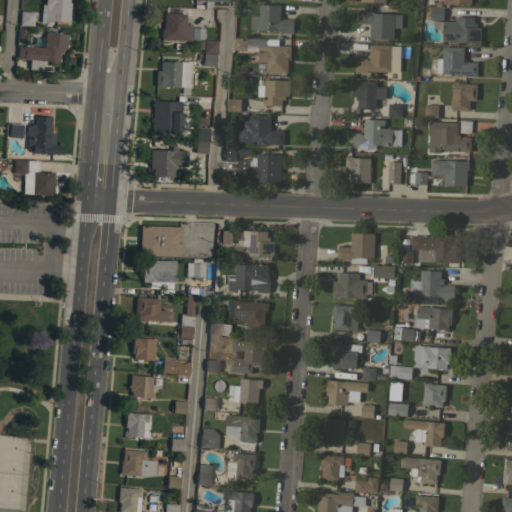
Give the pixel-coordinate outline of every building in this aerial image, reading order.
[(67,22),(65,21),(65,24),(62,23),(62,21),(61,21),(61,22),(59,22),(59,21),(58,21),(58,22),(55,22),(55,21),(50,21),(50,23),(39,22),(40,3),(44,4),(44,0),(67,0),(67,2),(69,2),(67,22)] [(279,20),(281,20),(281,19),(293,19),(292,33),(281,32),(281,31),(276,31),(276,29),(251,29),(251,15),(259,15),(259,4),(280,4),(279,20)] [(443,7),(443,19),(430,19),(430,6),(443,7)] [(394,13),(394,14),(401,14),(400,28),(393,28),(393,39),(369,38),(370,23),(358,23),(358,8),(371,9),(371,12),(394,13)] [(32,25),(18,24),(19,11),(33,12),(32,25)] [(185,13),(184,24),(191,24),(190,40),(159,39),(160,28),(162,28),(163,13),(163,12),(185,13)] [(455,16),(474,16),(474,22),(477,23),(476,27),(480,27),(480,42),(442,41),(443,20),(455,21),(455,16)] [(66,33),(65,49),(61,48),(61,52),(58,52),(58,62),(56,61),(56,66),(48,65),(49,61),(42,60),(41,70),(27,69),(28,59),(16,58),(17,45),(27,46),(27,45),(42,47),(44,31),(66,33)] [(232,49),(233,37),(247,38),(246,50),(232,49)] [(216,40),(216,53),(202,52),(202,49),(196,49),(197,40),(203,41),(203,39),(216,40)] [(291,45),(290,56),(287,56),(287,57),(288,57),(287,72),(265,72),(266,61),(257,61),(258,50),(266,50),(266,45),(268,45),(268,39),(280,40),(280,45),(291,45)] [(391,45),(390,56),(398,56),(397,71),(390,71),(367,71),(366,73),(354,72),(355,58),(367,58),(367,60),(368,60),(369,44),(391,45)] [(441,73),(441,72),(436,72),(437,58),(442,58),(442,46),(464,47),(463,63),(465,63),(465,61),(477,62),(477,76),(465,76),(465,75),(464,75),(464,74),(441,73)] [(215,53),(214,66),(201,65),(201,59),(196,59),(197,53),(202,53),(202,52),(215,53)] [(189,87),(187,87),(187,94),(180,93),(180,86),(161,85),(161,86),(154,86),(154,70),(159,70),(159,61),(179,62),(179,61),(190,61),(189,87)] [(289,80),(288,95),(285,95),(284,99),(282,99),(282,105),(263,104),(263,96),(257,96),(258,85),(263,85),(264,79),(289,80)] [(376,81),(376,85),(386,86),(386,100),(376,99),(376,105),(375,105),(375,106),(367,106),(367,108),(359,108),(359,106),(358,106),(358,96),(351,96),(352,80),(376,81)] [(476,84),(476,100),(469,100),(469,110),(451,109),(451,108),(450,108),(450,100),(451,100),(452,83),(476,84)] [(240,98),(240,111),(227,110),(228,98),(240,98)] [(175,101),(176,101),(179,101),(179,112),(180,112),(179,133),(170,132),(170,133),(151,132),(152,100),(175,101)] [(401,116),(387,116),(387,103),(401,104),(401,116)] [(438,104),(438,117),(424,116),(424,104),(438,104)] [(239,139),(237,136),(237,129),(239,127),(239,124),(243,124),(243,120),(248,120),(249,114),(270,115),(270,116),(270,131),(271,131),(271,130),(284,130),(283,144),(267,143),(267,145),(256,145),(256,141),(239,141),(239,139)] [(29,124),(32,124),(32,116),(50,117),(49,126),(50,126),(50,132),(54,132),(53,144),(60,145),(60,154),(30,152),(31,149),(25,149),(26,134),(24,134),(25,125),(29,125),(29,124)] [(391,146),(382,146),(382,145),(376,145),(375,149),(359,148),(359,146),(349,146),(349,140),(349,137),(349,132),(361,133),(361,134),(363,134),(363,118),(384,119),(384,127),(391,128),(392,129),(401,129),(400,145),(391,145),(391,146)] [(471,120),(471,132),(459,132),(459,120),(471,120)] [(457,122),(457,123),(458,123),(457,138),(458,138),(458,137),(470,137),(470,151),(458,151),(458,149),(435,148),(435,147),(427,147),(428,133),(435,133),(436,122),(457,122)] [(22,124),(21,138),(7,137),(8,123),(22,124)] [(208,128),(207,140),(195,139),(195,127),(208,128)] [(207,141),(206,153),(193,152),(194,140),(207,141)] [(170,150),(170,146),(176,146),(176,150),(185,150),(185,166),(172,165),(172,176),(151,175),(151,168),(148,168),(149,149),(170,150)] [(250,150),(250,157),(241,156),(241,157),(236,157),(236,161),(223,161),(223,148),(243,149),(250,150)] [(280,183),(252,182),(252,166),(256,166),(257,154),(281,154),(280,179),(280,183)] [(370,158),(369,174),(370,174),(370,182),(348,181),(349,172),(345,172),(345,156),(351,156),(351,157),(370,158)] [(468,160),(468,170),(467,170),(466,185),(443,185),(444,175),(431,175),(431,171),(431,159),(468,160)] [(52,184),(52,187),(52,186),(51,196),(30,195),(21,194),(21,175),(11,175),(11,165),(5,164),(5,160),(11,161),(25,161),(37,162),(36,173),(52,173),(52,184)] [(236,160),(248,160),(248,170),(236,170),(236,160)] [(399,183),(387,183),(388,161),(400,161),(399,183)] [(426,184),(414,184),(414,171),(427,171),(426,184)] [(180,226),(179,256),(138,255),(139,225),(180,226)] [(219,242),(220,230),(232,230),(232,243),(219,242)] [(267,231),(267,237),(270,237),(270,241),(273,241),(273,256),(249,255),(249,246),(242,246),(242,230),(267,231)] [(373,258),(366,257),(366,263),(350,263),(350,260),(337,259),(337,257),(337,249),(337,246),(351,247),(351,232),(374,233),(373,258)] [(422,235),(422,234),(429,235),(429,234),(436,234),(436,236),(452,236),(452,240),(456,241),(456,246),(459,246),(458,262),(418,261),(418,249),(410,249),(411,235),(422,235)] [(412,263),(400,263),(401,250),(412,250),(412,263)] [(203,276),(200,276),(200,278),(192,278),(192,276),(184,276),(185,262),(191,262),(191,258),(200,258),(199,262),(203,262),(203,276)] [(174,260),(173,274),(172,274),(172,282),(171,282),(171,288),(153,287),(154,282),(141,281),(141,267),(144,267),(145,259),(174,260)] [(235,263),(253,264),(253,263),(268,264),(267,267),(269,268),(268,273),(268,274),(268,275),(267,275),(269,275),(269,280),(269,284),(269,286),(268,292),(257,292),(257,290),(253,290),(253,289),(234,289),(235,263)] [(394,265),(393,278),(372,277),(372,265),(394,265)] [(454,285),(453,299),(453,300),(448,300),(448,298),(442,298),(442,296),(437,296),(437,295),(426,295),(426,296),(423,296),(423,295),(411,295),(412,280),(420,280),(420,270),(441,270),(440,286),(442,286),(442,284),(454,285)] [(358,272),(358,274),(359,274),(359,279),(367,279),(366,298),(354,298),(354,297),(339,296),(339,297),(333,296),(333,281),(337,281),(337,272),(358,272)] [(393,293),(385,292),(385,291),(383,291),(381,290),(380,289),(380,288),(381,287),(382,287),(383,286),(385,286),(385,284),(383,284),(383,280),(386,280),(386,279),(388,280),(388,279),(393,279),(393,293)] [(192,316),(190,338),(177,337),(177,336),(175,336),(176,325),(178,325),(179,314),(183,314),(185,295),(194,296),(192,316)] [(158,298),(157,310),(163,310),(163,309),(166,309),(166,310),(170,311),(169,321),(158,321),(158,322),(155,322),(155,320),(145,319),(145,321),(140,321),(140,319),(136,319),(137,313),(134,313),(134,312),(133,312),(134,296),(158,298)] [(268,302),(267,311),(265,311),(264,327),(244,325),(245,321),(232,320),(234,300),(268,302)] [(351,305),(350,315),(357,316),(356,329),(349,328),(349,330),(333,328),(334,319),(331,319),(333,304),(351,305)] [(451,308),(450,324),(448,324),(448,331),(446,330),(446,329),(414,327),(415,317),(416,317),(417,306),(451,308)] [(221,323),(230,324),(230,335),(220,334),(220,335),(207,334),(208,322),(221,323)] [(413,329),(413,330),(419,331),(418,340),(413,339),(412,341),(400,340),(400,339),(393,338),(394,327),(397,327),(397,323),(401,324),(401,327),(413,329)] [(379,330),(378,342),(366,341),(367,329),(379,330)] [(152,355),(153,356),(153,358),(151,358),(151,360),(141,359),(139,360),(136,360),(134,358),(132,358),(132,353),(130,353),(131,336),(134,337),(153,338),(152,355)] [(244,340),(264,342),(263,345),(265,345),(265,350),(263,350),(262,366),(258,365),(257,366),(254,366),(253,365),(252,365),(251,373),(230,371),(231,357),(243,358),(244,351),(231,350),(232,339),(244,341),(244,340)] [(349,343),(361,344),(361,352),(357,352),(356,368),(350,368),(350,369),(347,369),(347,367),(329,366),(330,350),(327,350),(328,341),(349,343)] [(450,347),(449,364),(446,363),(446,369),(427,368),(427,371),(419,370),(419,367),(412,366),(414,345),(450,347)] [(163,359),(163,356),(168,357),(168,359),(177,360),(177,362),(188,363),(187,375),(175,374),(175,373),(160,372),(161,359),(163,359)] [(218,360),(217,372),(204,371),(205,359),(218,360)] [(412,366),(411,379),(398,378),(398,377),(392,377),(393,365),(412,366)] [(376,367),(375,379),(361,378),(362,366),(376,367)] [(149,393),(151,393),(151,396),(149,396),(149,398),(139,397),(137,398),(134,398),(132,396),(129,396),(130,390),(128,390),(129,374),(131,374),(151,376),(149,393)] [(240,378),(259,379),(263,379),(262,387),(259,387),(257,403),(228,401),(228,397),(233,397),(234,385),(239,385),(240,378)] [(367,382),(367,392),(360,391),(359,402),(347,401),(347,405),(327,403),(328,394),(326,394),(327,379),(329,379),(329,380),(344,381),(344,380),(367,382)] [(446,384),(444,400),(442,400),(442,406),(422,405),(422,402),(421,402),(421,400),(422,400),(424,383),(446,384)] [(215,398),(214,410),(201,409),(202,397),(215,398)] [(185,401),(184,413),(171,412),(172,400),(185,401)] [(407,403),(406,416),(394,415),(395,402),(407,403)] [(374,405),(372,417),(360,416),(361,404),(374,405)] [(147,437),(141,436),(140,437),(134,437),(134,438),(132,438),(132,437),(124,436),(123,434),(123,431),(124,429),(125,429),(125,427),(123,426),(124,417),(122,417),(123,414),(124,414),(124,412),(127,412),(141,413),(146,413),(146,414),(149,414),(148,421),(147,437)] [(259,417),(259,419),(260,419),(260,424),(259,424),(258,431),(256,430),(255,433),(256,433),(256,442),(255,442),(255,441),(244,440),(244,441),(243,441),(243,440),(239,440),(239,439),(236,439),(236,434),(225,433),(226,425),(225,425),(226,414),(259,417)] [(342,438),(343,438),(343,440),(342,440),(342,442),(322,441),(324,425),(322,425),(322,416),(325,417),(343,418),(342,438)] [(403,427),(404,419),(426,420),(426,421),(441,422),(444,422),(443,437),(440,437),(440,446),(424,445),(424,443),(423,443),(423,441),(413,440),(414,428),(403,427)] [(218,448),(198,446),(199,434),(200,427),(212,429),(219,434),(218,448)] [(182,439),(181,451),(168,449),(169,437),(182,439)] [(406,441),(405,453),(393,452),(394,440),(406,441)] [(369,443),(368,455),(355,454),(356,442),(369,443)] [(120,459),(121,459),(122,449),(144,451),(144,453),(145,453),(144,457),(144,459),(154,460),(153,474),(142,475),(123,474),(118,475),(120,459)] [(255,454),(254,469),(251,469),(251,473),(252,474),(252,476),(251,477),(250,479),(235,477),(235,475),(234,475),(234,473),(235,474),(236,461),(232,461),(232,453),(255,454)] [(321,454),(343,456),(343,457),(350,458),(349,466),(344,465),(343,476),(337,476),(339,477),(338,479),(337,479),(337,480),(321,479),(321,477),(321,474),(322,474),(322,469),(319,469),(321,454)] [(440,460),(439,474),(436,474),(435,484),(420,482),(420,481),(416,481),(416,476),(416,475),(410,475),(411,468),(399,467),(400,456),(440,460)] [(207,485),(195,484),(197,464),(209,465),(207,485)] [(179,476),(178,488),(165,487),(166,475),(179,476)] [(376,493),(354,491),(355,479),(367,480),(367,477),(377,478),(376,493)] [(402,478),(401,490),(389,489),(389,477),(402,478)] [(138,511),(118,511),(117,511),(116,509),(117,506),(118,505),(118,502),(116,502),(117,492),(116,492),(116,489),(117,490),(117,487),(140,488),(138,511)] [(236,491),(253,493),(252,495),(254,495),(253,497),(252,497),(252,507),(249,507),(249,510),(250,509),(251,511),(224,511),(225,498),(223,498),(223,490),(236,491)] [(337,494),(337,493),(352,494),(351,511),(316,511),(317,500),(315,500),(316,492),(337,494)] [(438,497),(437,511),(434,511),(418,511),(419,504),(415,503),(415,495),(438,497)] [(511,511),(502,511),(503,511),(500,511),(501,496),(511,496),(511,511)] [(176,511),(163,511),(164,503),(177,504),(176,511)]
